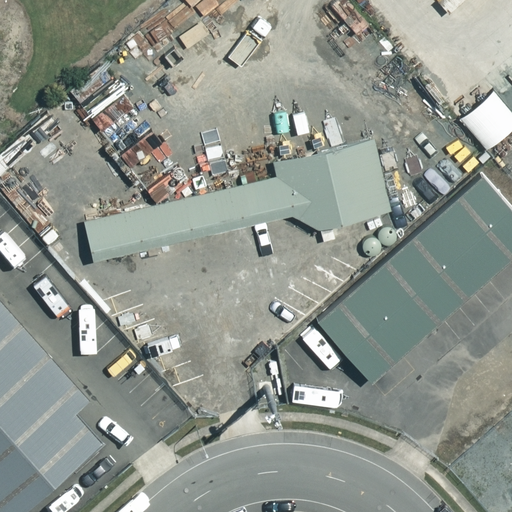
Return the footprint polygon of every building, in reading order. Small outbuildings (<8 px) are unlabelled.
[(277,182),(85,225),(94,267),(376,205),(364,151),(274,171),(277,182)] [(511,248),(511,203),(480,168),(315,314),(369,375),(511,248)] [(158,339),(107,284),(89,300),(140,356),(158,339)] [(44,511),(123,443),(0,304),(0,511),(44,511)] [(339,364),(301,320),(277,342),(314,385),(339,364)] [(500,362),(492,368),(511,391),(511,350),(506,344),(494,355),(500,362)]
